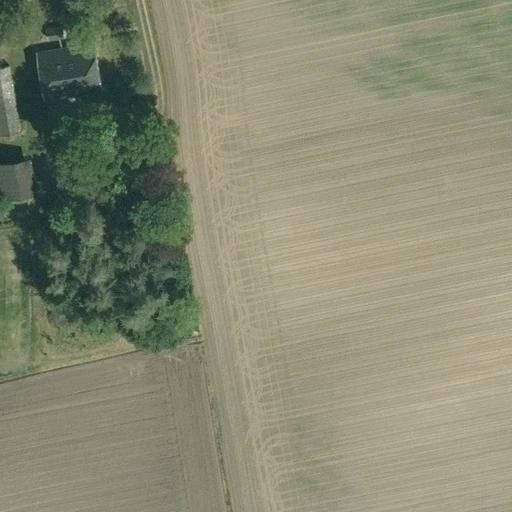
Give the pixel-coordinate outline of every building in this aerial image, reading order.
[(49,41),(65,38),(63,29),(47,31),(49,41)] [(104,90),(97,44),(39,52),(46,99),(104,90)] [(0,135),(22,131),(9,65),(0,66),(0,135)] [(52,138),(55,157),(119,149),(118,130),(52,138)] [(4,188),(39,186),(37,155),(2,158),(4,188)] [(75,208),(48,212),(52,236),(79,232),(75,208)]
